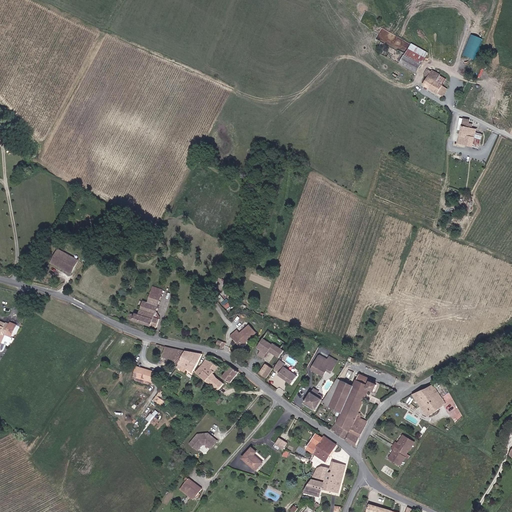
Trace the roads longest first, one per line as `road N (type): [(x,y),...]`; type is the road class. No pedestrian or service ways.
road 1 (tertiary): [(358,456),(216,351),(148,337),(58,293),(0,278)]
road 2 (unclassified): [(358,456),(397,398),(511,330)]
